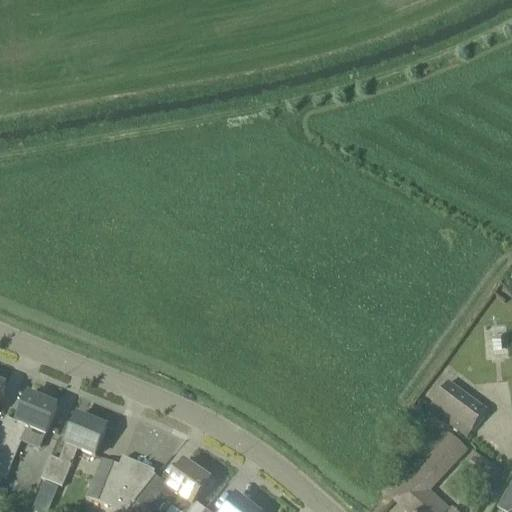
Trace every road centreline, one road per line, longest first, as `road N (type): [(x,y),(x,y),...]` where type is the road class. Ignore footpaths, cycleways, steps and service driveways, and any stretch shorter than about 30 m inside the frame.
road 1 (track): [(511,22),(387,77),(0,156)]
road 2 (track): [(475,0),(393,41),(294,69),(0,119)]
road 3 (residential): [(332,511),(218,427),(0,333)]
